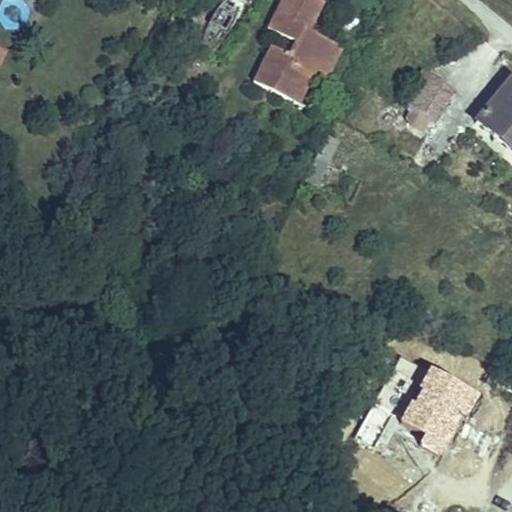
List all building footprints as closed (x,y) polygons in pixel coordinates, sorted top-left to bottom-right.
[(0,0),(0,28),(25,28),(25,0),(0,0)] [(255,85),(298,105),(310,80),(321,85),(339,46),(308,30),(320,3),(313,0),(276,0),(263,28),(293,43),(286,57),(271,50),(255,85)] [(511,74),(510,72),(477,117),(511,143),(511,74)] [(426,75),(406,102),(430,121),(450,95),(426,75)] [(310,80),(298,105),(309,110),(321,85),(310,80)] [(317,188),(340,140),(323,132),(300,180),(317,188)]
